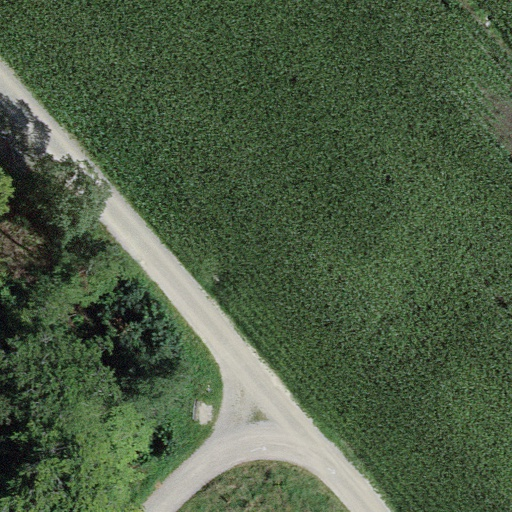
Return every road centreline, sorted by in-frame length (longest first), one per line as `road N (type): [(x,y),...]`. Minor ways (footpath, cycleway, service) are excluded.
road 1 (track): [(270,410),(0,87)]
road 2 (track): [(164,511),(270,410)]
road 3 (track): [(359,511),(270,410)]
